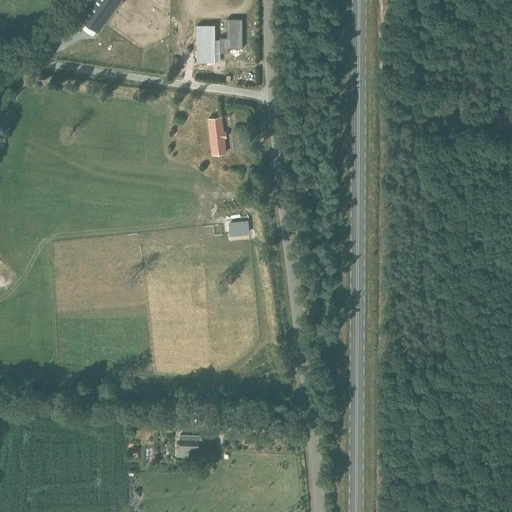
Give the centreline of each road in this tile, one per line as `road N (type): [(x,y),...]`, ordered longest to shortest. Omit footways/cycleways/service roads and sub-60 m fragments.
road 1 (primary): [(356,511),(360,0)]
road 2 (unclassified): [(317,511),(271,96)]
road 3 (unclassified): [(0,89),(11,69),(39,63),(271,96)]
